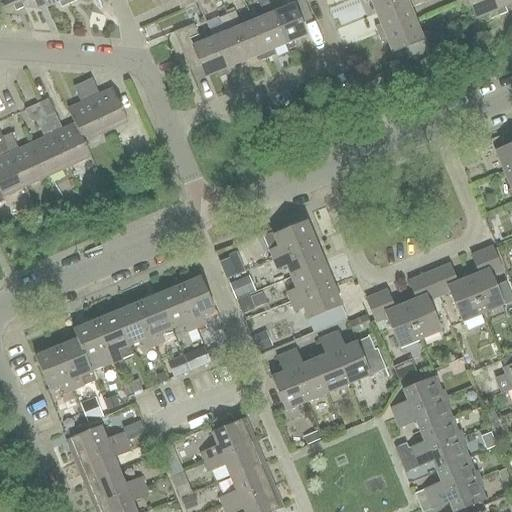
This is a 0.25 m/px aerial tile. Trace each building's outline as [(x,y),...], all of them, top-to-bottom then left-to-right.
[(20,0),(0,0),(0,9),(1,12),(13,6),(16,11),(24,8),(22,2),(21,2),(20,0)] [(70,4),(67,0),(43,0),(47,8),(59,2),(62,8),(70,4)] [(161,0),(163,5),(173,0),(176,0),(180,10),(201,0),(161,0)] [(273,14),(274,14),(268,0),(264,0),(259,2),(265,17),(253,22),(268,58),(276,55),(274,50),(286,45),(273,14)] [(285,9),(274,14),(273,14),(286,45),(288,50),(296,47),(294,41),(307,36),(301,24),(312,19),(304,0),(285,0),(282,2),(285,9)] [(364,0),(366,3),(371,1),(376,13),(407,0),(364,0)] [(381,25),(375,27),(379,35),(415,20),(410,8),(425,2),(424,0),(407,0),(376,13),(381,25)] [(499,16),(492,0),(455,0),(460,11),(471,7),(476,19),(489,14),(491,19),(499,16)] [(511,0),(492,0),(499,16),(507,13),(505,7),(511,4),(511,0)] [(268,58),(253,22),(241,27),(236,12),(227,15),(246,61),(258,56),(260,62),(268,58)] [(246,61),(227,15),(219,19),(225,34),(213,38),(229,75),(236,72),(234,66),(246,61)] [(441,27),(428,32),(427,29),(420,32),(415,20),(379,35),(382,43),(387,41),(393,53),(405,48),(410,59),(435,49),(460,39),(445,36),(441,27)] [(229,75),(213,38),(202,43),(194,25),(175,33),(179,44),(190,70),(201,65),(206,78),(218,73),(221,78),(229,75)] [(92,79),(83,83),(106,132),(128,122),(113,89),(100,95),(92,79)] [(106,132),(83,83),(74,87),(82,104),(68,110),(75,125),(75,124),(84,143),(84,142),(106,132)] [(75,124),(75,125),(63,130),(48,100),(40,104),(69,167),(91,157),(84,142),(84,143),(75,124)] [(69,167),(40,104),(25,111),(30,121),(38,124),(45,138),(32,144),(47,177),(69,167)] [(47,177),(32,144),(19,150),(11,134),(3,138),(0,132),(25,187),(47,177)] [(0,198),(25,187),(0,132),(0,156),(1,159),(0,159),(0,198)] [(501,137),(490,141),(494,152),(495,152),(506,148),(501,137)] [(495,152),(504,172),(511,168),(511,145),(506,148),(495,152)] [(269,251),(273,261),(315,243),(306,222),(273,235),(278,247),(269,251)] [(324,264),(315,243),(273,261),(277,270),(286,267),(291,278),(324,264)] [(471,256),(479,274),(468,279),(483,314),(511,302),(511,297),(506,282),(495,287),(491,275),(502,271),(492,247),(471,256)] [(245,272),(238,255),(219,263),(227,280),(245,272)] [(333,285),(324,264),(291,278),(296,289),(287,293),(291,303),(333,285)] [(483,314),(468,279),(457,283),(449,265),(429,273),(439,297),(450,292),(462,323),(483,314)] [(428,301),(439,297),(429,273),(409,282),(416,300),(405,304),(420,340),(441,332),(428,301)] [(201,278),(179,287),(197,329),(206,325),(203,316),(215,311),(201,278)] [(236,301),(251,295),(245,280),(230,286),(236,301)] [(342,307),(333,285),(291,303),(295,312),(304,309),(309,321),(342,307)] [(197,329),(179,287),(158,296),(172,329),(183,324),(187,333),(197,329)] [(420,340),(405,304),(394,309),(387,291),(366,299),(376,323),(387,318),(399,349),(420,340)] [(172,329),(158,296),(137,304),(155,346),(164,342),(160,334),(172,329)] [(242,315),(253,310),(248,298),(236,302),(242,315)] [(155,346),(137,304),(116,313),(130,346),(141,342),(145,350),(155,346)] [(130,346),(116,313),(95,322),(112,364),(134,355),(130,346)] [(356,333),(371,327),(366,316),(351,322),(356,333)] [(112,364),(95,322),(73,331),(77,340),(78,340),(88,364),(88,363),(99,359),(103,368),(112,364)] [(370,337),(357,343),(345,348),(338,332),(329,336),(349,385),(370,376),(386,369),(378,349),(375,350),(370,337)] [(257,354),(270,349),(263,333),(251,338),(255,347),(257,354)] [(349,385),(329,336),(319,340),(325,356),(314,360),(328,394),(349,385)] [(96,381),(88,363),(88,364),(78,340),(77,340),(57,348),(74,391),(96,381)] [(74,391),(57,348),(35,357),(49,391),(61,386),(65,394),(74,391)] [(190,371),(210,363),(204,348),(183,356),(190,371)] [(207,354),(211,364),(215,362),(221,360),(217,349),(207,354)] [(328,394),(314,360),(302,365),(296,350),(287,354),(307,402),(328,394)] [(307,402),(287,354),(277,358),(283,373),(271,378),(285,411),(307,402)] [(169,363),(175,377),(190,371),(183,356),(169,363)] [(511,358),(503,362),(505,368),(511,365),(511,358)] [(411,361),(393,368),(400,383),(417,376),(411,361)] [(507,375),(511,387),(511,365),(505,368),(501,370),(504,377),(507,375)] [(156,377),(159,385),(168,381),(164,373),(156,377)] [(395,419),(446,398),(443,391),(440,392),(435,378),(403,391),(408,402),(391,409),(395,419)] [(138,380),(122,386),(126,396),(142,390),(138,380)] [(108,412),(119,407),(115,397),(104,402),(108,412)] [(449,404),(446,398),(395,419),(399,428),(416,421),(420,432),(451,419),(446,405),(449,404)] [(88,423),(103,417),(96,400),(81,406),(88,423)] [(201,454),(205,463),(255,442),(245,419),(212,433),(217,447),(201,454)] [(402,463),(463,438),(460,432),(457,433),(451,419),(420,432),(425,443),(408,450),(406,444),(396,449),(402,463)] [(490,422),(492,426),(499,442),(506,439),(498,419),(490,422)] [(76,463),(126,443),(122,434),(106,440),(100,427),(67,441),(76,463)] [(321,440),(318,433),(304,438),(307,446),(321,440)] [(465,444),(463,438),(402,463),(406,473),(432,462),(437,473),(468,460),(462,446),(465,444)] [(264,464),(255,442),(205,463),(208,472),(225,465),(230,478),(264,464)] [(130,452),(126,443),(76,463),(85,486),(119,472),(113,459),(130,452)] [(176,446),(161,452),(162,454),(167,466),(180,461),(181,460),(176,446)] [(429,500),(479,479),(477,472),(474,473),(468,460),(437,473),(441,483),(425,490),(429,500)] [(180,461),(167,466),(172,478),(183,473),(184,473),(180,461)] [(273,486),(264,464),(230,478),(236,491),(219,498),(223,507),(273,486)] [(503,484),(511,481),(506,470),(499,473),(503,484)] [(94,508),(145,487),(141,478),(124,485),(119,472),(85,486),(94,508)] [(177,490),(188,485),(183,473),(172,478),(177,490)] [(479,486),(482,485),(479,479),(429,500),(433,509),(449,502),(452,511),(456,511),(485,500),(479,486)] [(274,511),(283,509),(273,486),(223,507),(225,511),(236,511),(243,509),(244,511),(274,511)] [(148,496),(145,487),(94,508),(96,511),(135,511),(132,503),(148,496)] [(425,490),(414,495),(418,504),(429,500),(425,490)] [(194,507),(190,496),(181,500),(185,511),(194,507)] [(425,511),(433,509),(429,500),(418,504),(420,510),(420,511),(425,511)]
